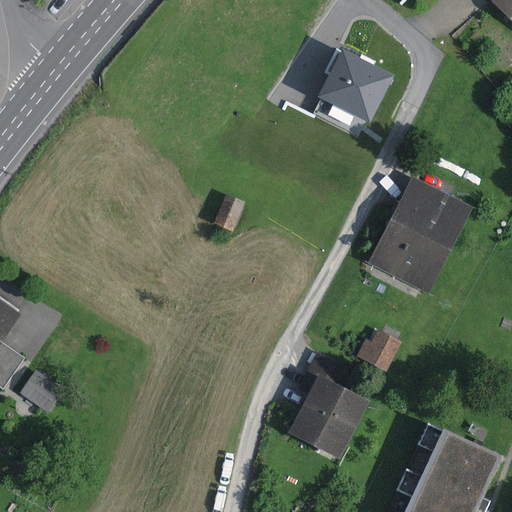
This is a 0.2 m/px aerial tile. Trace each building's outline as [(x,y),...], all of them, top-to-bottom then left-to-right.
[(511,0),(495,0),(511,16),(511,0)] [(374,116),(399,69),(347,41),(322,88),(374,116)] [(471,207),(415,179),(395,219),(450,247),(471,207)] [(230,194),(220,215),(238,222),(247,201),(230,194)] [(450,247),(395,219),(374,259),(430,287),(450,247)] [(0,298),(0,382),(8,387),(29,356),(4,340),(23,312),(1,297),(0,298)] [(402,341),(381,330),(375,342),(370,340),(362,354),(388,368),(402,341)] [(312,390),(291,430),(339,455),(368,400),(342,387),(352,367),(322,351),(304,386),(312,390)] [(40,370),(25,391),(51,409),(66,389),(40,370)] [(409,492),(399,511),(477,511),(480,507),(490,511),(496,500),(485,495),(504,455),(432,422),(422,442),(430,446),(418,471),(410,468),(401,488),(409,492)]
